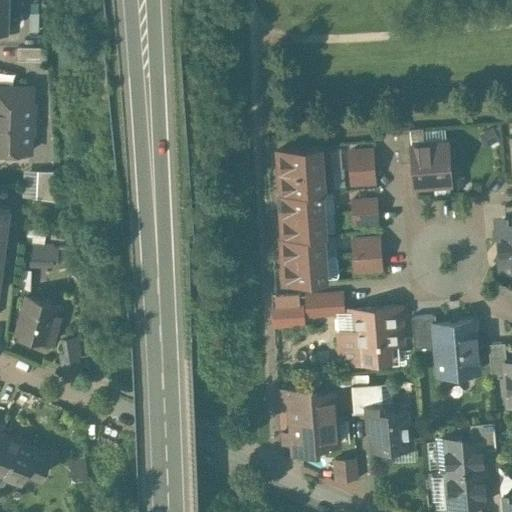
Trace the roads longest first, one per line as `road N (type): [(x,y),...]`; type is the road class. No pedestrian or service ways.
road 1 (primary): [(140,0),(166,511)]
road 2 (residential): [(273,475),(0,361)]
